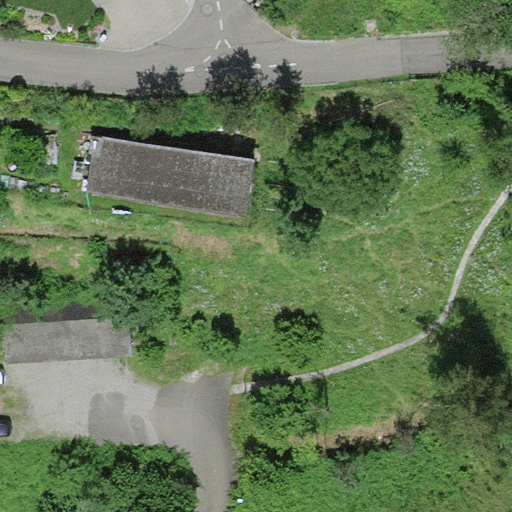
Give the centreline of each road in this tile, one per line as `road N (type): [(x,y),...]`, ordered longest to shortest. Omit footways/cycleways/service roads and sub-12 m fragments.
road 1 (residential): [(511,52),(224,69)]
road 2 (residential): [(214,511),(215,466),(161,405),(0,405)]
road 3 (residential): [(224,69),(0,53)]
